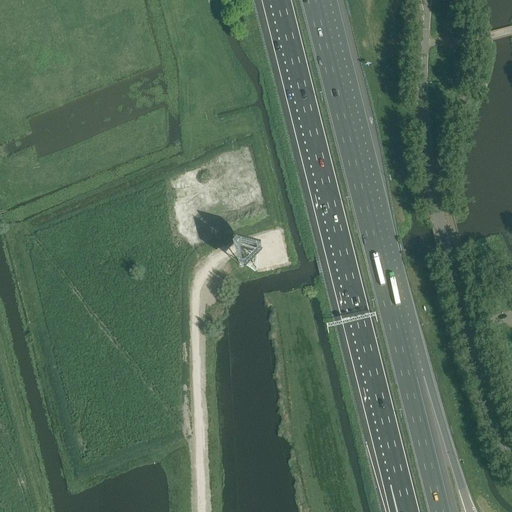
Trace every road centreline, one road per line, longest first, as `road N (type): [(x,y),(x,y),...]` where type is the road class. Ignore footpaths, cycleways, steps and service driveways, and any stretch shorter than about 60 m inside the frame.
road 1 (motorway): [(280,0),(400,481)]
road 2 (unclassified): [(511,455),(494,424),(434,196),(424,127),(426,0)]
road 3 (motorway): [(406,380),(311,0)]
road 4 (track): [(199,511),(192,310),(203,280),(222,271)]
road 5 (motorway): [(469,511),(455,467),(406,380)]
road 6 (motorway): [(439,511),(406,380)]
